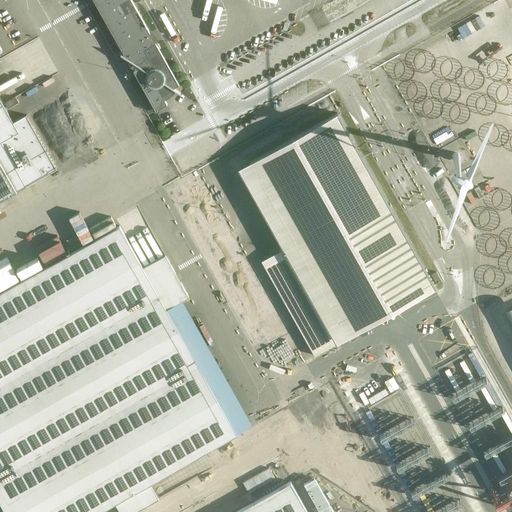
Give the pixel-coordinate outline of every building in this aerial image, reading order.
[(178,84),(149,32),(130,0),(94,0),(95,2),(94,2),(123,53),(122,54),(120,53),(120,54),(125,57),(155,110),(166,104),(163,97),(166,95),(169,93),(171,91),(173,89),(180,93),(173,88),(178,84)] [(447,88),(425,48),(411,55),(428,87),(434,84),(438,93),(447,88)] [(12,122),(0,99),(0,200),(16,191),(25,186),(56,169),(26,114),(12,122)] [(249,161),(294,242),(261,261),(314,355),(435,287),(337,112),(249,161)] [(51,127),(42,132),(54,154),(63,149),(51,127)] [(58,162),(81,154),(78,145),(55,153),(58,162)] [(452,155),(451,156),(451,157),(452,158),(452,159),(453,160),(454,160),(456,160),(457,160),(458,160),(459,159),(459,158),(460,157),(460,156),(459,155),(459,154),(458,153),(457,152),(456,152),(454,152),(453,153),(452,154),(452,155)] [(172,159),(167,161),(172,172),(177,170),(172,159)] [(106,218),(112,213),(107,205),(100,210),(106,218)] [(210,206),(202,211),(214,231),(222,227),(210,206)] [(83,230),(89,235),(94,229),(88,224),(83,230)] [(142,267),(126,238),(119,225),(0,292),(0,502),(5,511),(98,511),(115,503),(119,511),(134,511),(158,498),(149,483),(236,434),(166,309),(188,296),(165,255),(142,267)] [(80,227),(59,238),(64,246),(85,235),(80,227)] [(227,227),(221,230),(224,236),(230,233),(227,227)] [(488,358),(506,350),(510,361),(511,360),(511,324),(480,337),(488,358)] [(285,325),(264,332),(268,343),(289,336),(285,325)] [(280,350),(289,345),(285,338),(276,343),(280,350)] [(292,351),(266,365),(272,376),(297,363),(292,351)] [(208,364),(202,355),(198,358),(203,367),(208,364)] [(411,395),(416,410),(428,406),(422,391),(411,395)] [(407,393),(395,395),(399,410),(410,407),(407,393)] [(390,396),(380,401),(383,408),(394,402),(390,396)] [(459,455),(464,453),(459,441),(454,443),(459,455)] [(436,470),(446,465),(437,443),(424,449),(427,456),(417,460),(433,499),(446,493),(436,470)] [(466,469),(473,466),(467,453),(461,456),(466,469)] [(404,456),(391,462),(394,468),(407,462),(404,456)] [(245,489),(272,473),(266,463),(239,478),(245,489)] [(428,502),(409,465),(397,471),(416,508),(428,502)] [(306,482),(304,483),(320,511),(333,511),(314,477),(306,482)] [(307,511),(290,481),(234,511),(307,511)] [(209,493),(213,504),(236,496),(232,485),(209,493)]
